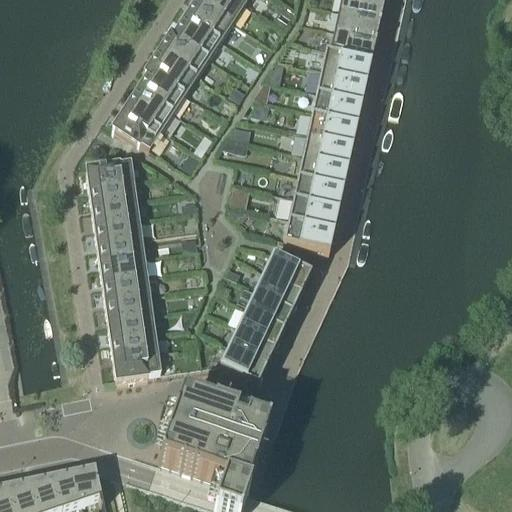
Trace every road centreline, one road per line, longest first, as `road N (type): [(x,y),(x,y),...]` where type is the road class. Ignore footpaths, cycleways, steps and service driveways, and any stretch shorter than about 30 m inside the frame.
road 1 (residential): [(99,425),(62,175),(178,0)]
road 2 (residential): [(431,474),(446,476),(490,440),(496,421),(481,387),(465,383),(426,415),(418,433),(421,467)]
